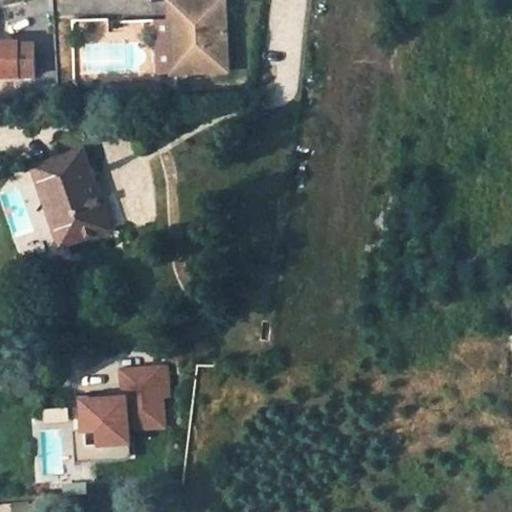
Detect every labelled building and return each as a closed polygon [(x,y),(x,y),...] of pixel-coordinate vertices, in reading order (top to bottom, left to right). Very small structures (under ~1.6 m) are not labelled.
[(184,71),(208,69),(229,68),(225,0),(174,0),(176,19),(158,20),(161,72),(184,71)] [(161,72),(158,20),(108,23),(107,18),(73,20),(77,87),(162,82),(161,72)] [(17,42),(0,42),(0,76),(31,76),(30,44),(17,45),(17,42)] [(38,169),(64,241),(109,225),(83,153),(38,169)] [(106,393),(78,395),(81,429),(81,431),(87,430),(100,429),(100,443),(92,443),(93,461),(121,459),(120,442),(130,441),(129,429),(165,426),(162,395),(169,395),(167,366),(122,369),(124,390),(117,391),(117,392),(117,397),(106,398),(106,393)] [(81,429),(74,430),(77,462),(93,461),(92,443),(88,443),(87,430),(81,431),(81,429)] [(132,458),(130,441),(120,442),(121,459),(132,458)]
